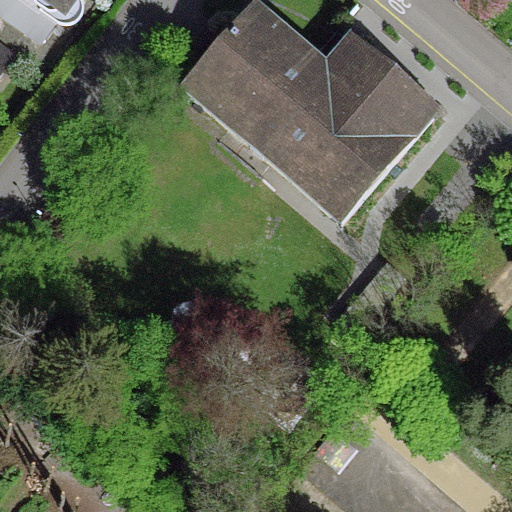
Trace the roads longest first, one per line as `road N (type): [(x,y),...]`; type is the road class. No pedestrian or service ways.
road 1 (residential): [(165,0),(0,217)]
road 2 (residential): [(404,0),(511,88)]
